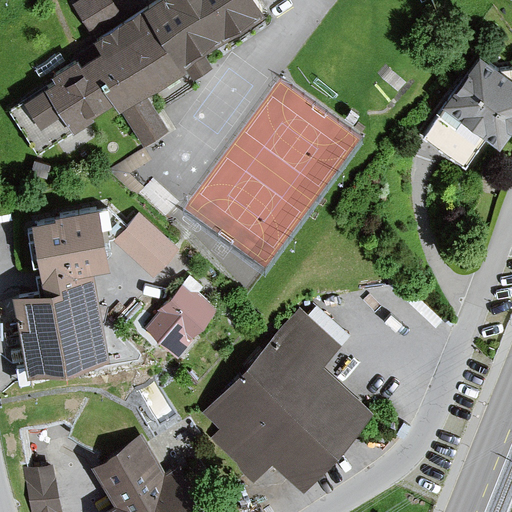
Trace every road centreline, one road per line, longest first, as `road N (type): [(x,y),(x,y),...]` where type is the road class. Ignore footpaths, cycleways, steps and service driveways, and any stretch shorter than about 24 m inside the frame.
road 1 (residential): [(323,511),(414,453),(476,305)]
road 2 (secondary): [(462,511),(511,389)]
